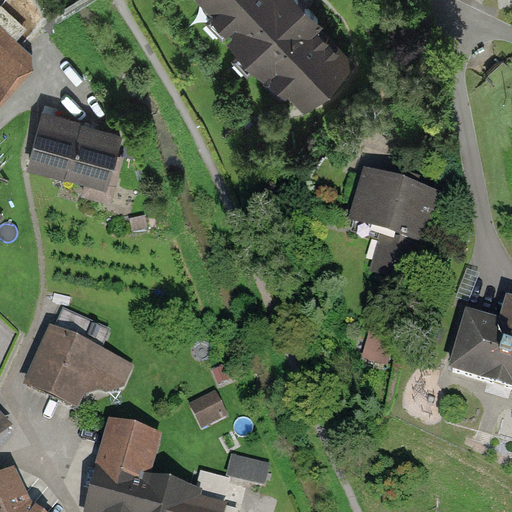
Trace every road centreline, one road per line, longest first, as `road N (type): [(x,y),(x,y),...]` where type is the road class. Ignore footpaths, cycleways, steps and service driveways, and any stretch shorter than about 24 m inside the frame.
road 1 (residential): [(448,29),(492,271)]
road 2 (residential): [(74,511),(5,388)]
